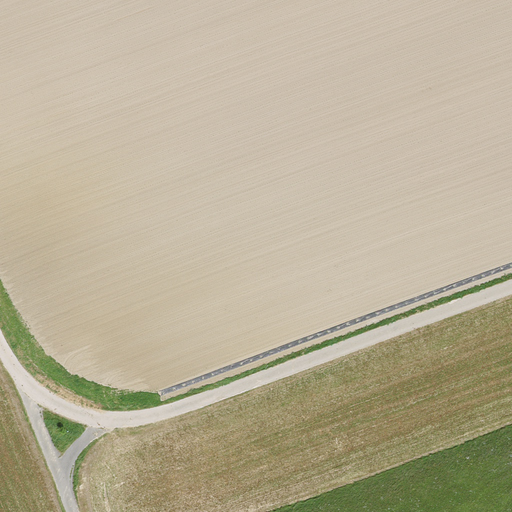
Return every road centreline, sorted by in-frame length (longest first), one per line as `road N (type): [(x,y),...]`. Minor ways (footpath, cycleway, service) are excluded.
road 1 (track): [(59,477),(72,452),(108,420),(176,409),(511,285)]
road 2 (track): [(72,511),(0,345)]
